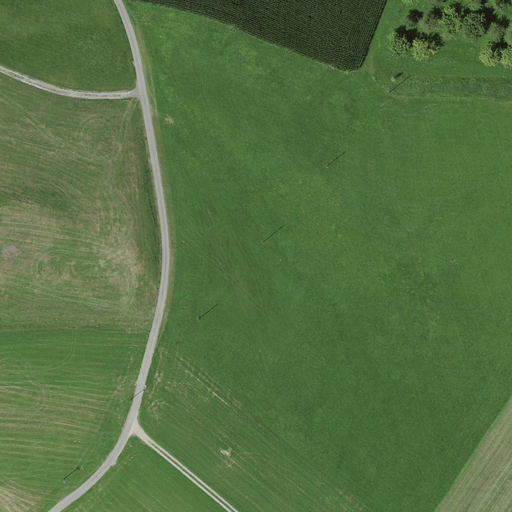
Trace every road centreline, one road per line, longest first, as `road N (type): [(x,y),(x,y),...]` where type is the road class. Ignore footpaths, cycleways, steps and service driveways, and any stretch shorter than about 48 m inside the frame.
road 1 (unclassified): [(110,0),(151,108),(166,264),(124,452),(57,511)]
road 2 (track): [(131,421),(235,511)]
